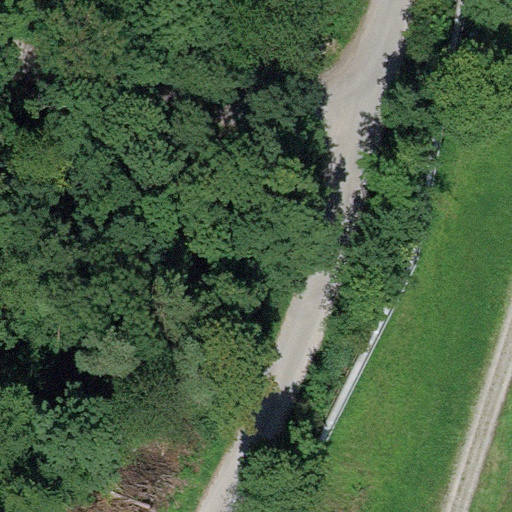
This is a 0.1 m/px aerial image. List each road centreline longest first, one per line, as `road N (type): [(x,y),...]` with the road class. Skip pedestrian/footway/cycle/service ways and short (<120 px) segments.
road 1 (track): [(394,0),(363,135),(246,466),(222,511)]
road 2 (track): [(0,63),(363,135)]
